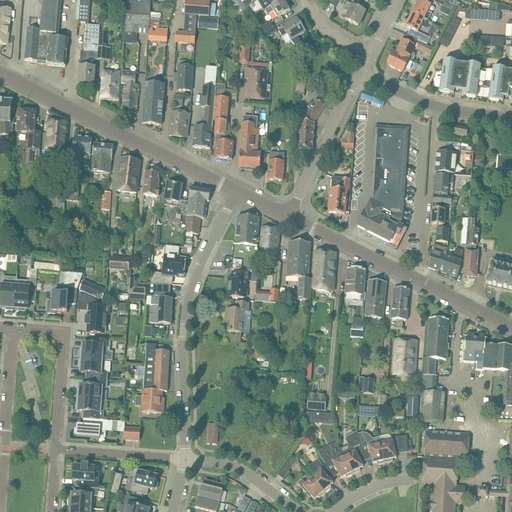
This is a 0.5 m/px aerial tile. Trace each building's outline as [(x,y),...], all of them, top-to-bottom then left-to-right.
[(40,33),(37,61),(47,62),(46,65),(65,67),(68,40),(58,39),(61,0),(43,0),(42,10),(40,30),(40,33)] [(80,0),(79,20),(78,23),(79,23),(89,24),(90,0),(80,0)] [(256,0),(263,11),(265,10),(280,0),(256,0)] [(290,10),(283,0),(280,0),(265,10),(268,15),(273,12),(277,18),(290,10)] [(418,0),(412,14),(428,21),(431,14),(428,12),(431,5),(419,0),(418,0)] [(128,1),(125,33),(124,33),(124,44),(136,45),(137,34),(149,35),(149,28),(150,17),(151,2),(128,1)] [(209,17),(210,3),(186,1),(185,15),(209,17)] [(358,26),(365,11),(347,2),(343,10),(349,12),(345,20),(358,26)] [(472,19),(500,20),(501,11),(510,11),(511,4),(489,3),(489,10),(472,10),(472,19)] [(448,7),(443,5),(440,12),(449,17),(454,8),(448,7)] [(0,44),(7,45),(11,10),(0,8),(0,44)] [(469,20),(470,10),(470,9),(456,8),(450,21),(459,26),(461,22),(455,19),(458,13),(465,13),(465,19),(469,20)] [(425,28),(428,21),(412,14),(406,27),(418,33),(421,26),(425,28)] [(198,19),(198,30),(218,31),(218,20),(198,19)] [(300,41),(297,37),(305,32),(297,20),(278,31),(282,37),(287,34),(291,41),(293,45),(295,45),(299,43),(300,41)] [(262,35),(274,27),(270,22),(259,30),(262,35)] [(94,75),(95,60),(100,27),(86,26),(84,51),(80,51),(79,67),(80,67),(78,84),(93,85),(94,75)] [(243,27),(243,38),(252,39),(252,28),(243,27)] [(274,27),(262,35),(265,40),(277,33),(274,27)] [(37,61),(40,33),(40,30),(28,28),(25,60),(37,62),(37,61)] [(195,34),(176,32),(176,42),(194,44),(195,34)] [(99,34),(98,48),(100,48),(105,48),(106,35),(99,34)] [(504,46),(505,38),(489,37),(489,45),(504,46)] [(409,60),(412,62),(415,54),(412,52),(415,47),(402,41),(396,54),(409,60)] [(433,48),(426,44),(425,45),(418,41),(415,48),(430,55),(433,48)] [(249,64),(250,47),(240,46),(239,63),(249,64)] [(100,48),(98,48),(97,60),(110,61),(111,49),(105,48),(100,48)] [(409,60),(396,54),(393,53),(387,65),(403,73),(409,60)] [(478,88),(484,89),(487,70),(481,69),(481,66),(443,61),(441,79),(437,79),(436,88),(440,88),(439,93),(454,95),(454,91),(462,92),(461,96),(476,98),(478,88)] [(419,65),(415,63),(409,76),(419,81),(425,68),(420,66),(419,65)] [(177,90),(191,91),(193,67),(179,66),(177,90)] [(493,71),(487,70),(484,89),(490,90),(488,100),(503,102),(504,98),(511,99),(511,103),(511,70),(493,68),(493,71)] [(118,100),(118,90),(120,72),(103,71),(102,88),(101,98),(118,100)] [(267,72),(246,71),(245,79),(249,79),(247,99),(265,100),(266,90),(267,72)] [(136,114),(139,85),(134,85),(135,74),(122,73),(121,84),(125,84),(122,111),(136,114)] [(296,78),(295,95),(304,96),(306,79),(296,78)] [(143,109),(142,124),(144,125),(161,126),(162,111),(162,110),(163,103),(164,103),(165,93),(165,89),(165,85),(145,84),(143,109)] [(193,148),(210,149),(212,128),(216,88),(203,87),(201,108),(205,108),(204,127),(195,126),(193,148)] [(228,98),(224,98),(225,91),(216,90),(214,121),(216,121),(214,135),(217,136),(215,159),(232,160),(233,142),(231,142),(232,136),(225,136),(228,98)] [(183,97),(175,95),(174,105),(182,106),(183,97)] [(10,124),(12,111),(12,101),(0,99),(0,123),(2,123),(1,135),(9,136),(10,124)] [(325,106),(316,101),(315,101),(313,105),(310,103),(307,108),(310,109),(308,113),(298,107),(294,107),(293,119),(299,122),(297,149),(312,150),(314,123),(325,106)] [(17,132),(29,132),(28,149),(29,149),(29,157),(39,158),(41,133),(34,132),(35,112),(19,111),(17,132)] [(172,113),(169,136),(186,139),(189,115),(172,113)] [(46,123),(45,129),(47,129),(45,148),(45,151),(58,152),(57,165),(65,165),(66,152),(65,152),(66,133),(67,123),(48,121),(48,123),(46,123)] [(255,124),(253,124),(242,123),(239,167),(260,169),(261,153),(257,153),(259,139),(254,138),(255,124)] [(454,134),(467,136),(468,129),(455,126),(454,134)] [(399,225),(402,219),(408,129),(375,127),(370,203),(358,227),(390,243),(392,238),(397,241),(403,227),(399,225)] [(353,141),(354,134),(348,133),(346,135),(346,141),(342,141),(342,148),(353,149),(353,141)] [(91,155),(91,149),(92,139),(74,137),(73,147),(72,161),(73,161),(72,173),(80,174),(81,163),(83,163),(84,155),(91,155)] [(460,151),(461,144),(446,142),(445,149),(460,151)] [(111,166),(112,156),(113,146),(94,144),(93,154),(91,173),(110,175),(111,166)] [(270,152),(268,180),(283,181),(285,153),(270,152)] [(437,153),(436,172),(444,172),(444,173),(452,174),(454,174),(456,154),(444,153),(437,152),(437,153)] [(484,156),(476,155),(475,166),(484,167),(484,156)] [(121,159),(117,191),(136,194),(140,161),(121,159)] [(159,198),(160,188),(160,190),(158,189),(160,175),(146,173),(143,195),(159,198)] [(447,197),(448,183),(453,183),(453,175),(449,175),(436,174),(434,196),(447,197)] [(329,213),(345,214),(347,191),(349,191),(350,179),(332,178),(331,189),(329,213)] [(186,216),(188,201),(180,200),(182,186),(167,184),(167,189),(160,188),(159,198),(159,202),(158,205),(174,207),(173,214),(186,216)] [(66,187),(65,200),(78,201),(79,189),(79,188),(66,187)] [(189,202),(188,201),(186,216),(187,216),(187,217),(188,217),(185,233),(199,235),(201,218),(205,219),(207,201),(209,202),(210,192),(190,189),(189,198),(189,202)] [(439,210),(438,210),(433,210),(432,224),(437,224),(437,225),(438,225),(438,224),(444,225),(444,217),(445,211),(439,210)] [(231,270),(244,271),(256,272),(258,247),(256,246),(258,218),(248,217),(238,216),(236,245),(233,245),(232,263),(231,270)] [(437,227),(436,241),(448,242),(449,228),(437,227)] [(277,259),(278,239),(279,229),(262,228),(261,238),(260,258),(277,259)] [(479,230),(474,230),(467,230),(466,245),(466,246),(472,247),(478,247),(479,230)] [(286,278),(297,279),(299,279),(298,300),(310,301),(311,279),(308,279),(310,244),(300,243),(289,242),(286,278)] [(443,255),(445,256),(447,249),(434,245),(432,252),(427,268),(438,271),(443,255)] [(165,256),(163,274),(177,276),(178,275),(183,275),(185,259),(180,259),(179,259),(179,258),(178,258),(179,248),(166,246),(166,247),(169,247),(168,251),(168,256),(165,256)] [(443,255),(438,271),(457,278),(463,261),(460,261),(463,252),(456,249),(453,258),(445,256),(443,255)] [(478,251),(465,250),(464,266),(463,276),(476,277),(477,267),(478,251)] [(315,261),(313,290),(333,292),(334,282),(332,281),(333,276),(334,276),(335,263),(336,255),(336,254),(333,253),(316,251),(315,261)] [(111,270),(123,270),(129,271),(129,258),(111,257),(111,270)] [(35,263),(34,270),(53,272),(54,265),(35,263)] [(511,268),(491,263),(486,283),(511,289),(511,268)] [(347,279),(345,294),(347,294),(347,295),(354,296),(354,295),(360,296),(360,300),(360,301),(365,301),(366,294),(363,294),(364,280),(365,270),(360,270),(348,269),(347,269),(347,279)] [(15,309),(18,280),(16,280),(17,278),(4,277),(4,275),(0,272),(0,294),(1,294),(0,299),(1,299),(1,308),(6,308),(5,310),(13,311),(13,309),(15,309)] [(48,302),(47,314),(55,314),(55,312),(67,313),(68,304),(76,305),(76,295),(77,290),(83,274),(65,272),(64,285),(64,293),(53,292),(52,302),(48,302)] [(228,279),(227,297),(237,298),(245,298),(247,298),(248,291),(245,291),(246,281),(251,281),(250,282),(256,282),(257,273),(252,272),(252,274),(251,274),(246,273),(236,273),(232,272),(231,279),(228,279)] [(151,276),(150,284),(151,284),(160,285),(161,277),(151,276)] [(130,278),(129,283),(128,293),(145,295),(146,285),(139,284),(140,279),(130,278)] [(18,280),(15,309),(18,309),(18,311),(25,312),(25,310),(28,310),(28,301),(30,301),(30,298),(34,299),(34,302),(35,302),(36,280),(29,280),(29,281),(18,280)] [(100,288),(84,281),(79,291),(96,298),(100,288)] [(386,283),(369,281),(365,317),(383,319),(386,283)] [(148,290),(148,297),(151,298),(151,306),(160,306),(160,316),(150,315),(150,323),(158,324),(171,325),(172,299),(170,299),(169,299),(166,298),(166,296),(166,295),(170,295),(170,285),(160,285),(151,284),(150,284),(148,284),(148,290)] [(409,290),(394,289),(390,329),(402,330),(403,321),(407,321),(409,290)] [(270,290),(269,302),(278,303),(279,291),(270,290)] [(110,316),(110,306),(85,295),(79,294),(78,310),(88,311),(88,317),(86,317),(85,325),(87,325),(87,333),(104,335),(106,315),(110,316)] [(249,304),(246,303),(236,303),(235,310),(226,309),(224,331),(242,333),(244,311),(248,312),(249,304)] [(118,307),(118,312),(126,312),(126,304),(118,304),(118,306),(118,307)] [(352,325),(351,338),(363,339),(364,328),(364,326),(364,323),(362,322),(362,318),(353,318),(353,325),(352,325)] [(449,320),(429,319),(427,358),(423,358),(421,393),(422,393),(421,421),(442,423),(444,393),(435,393),(436,376),(434,376),(435,360),(446,361),(449,320)] [(466,337),(463,362),(477,363),(476,370),(483,371),(485,344),(486,339),(466,337)] [(417,341),(396,339),(396,347),(398,348),(395,377),(414,378),(417,341)] [(80,349),(79,358),(103,360),(104,352),(110,352),(110,341),(93,340),(93,346),(83,345),(83,349),(80,349)] [(485,344),(483,371),(484,370),(498,371),(505,371),(511,372),(511,363),(511,345),(499,345),(485,344)] [(143,390),(162,392),(167,392),(169,352),(156,351),(156,345),(146,345),(143,390)] [(126,349),(126,359),(134,359),(135,349),(126,349)] [(38,351),(25,353),(28,370),(41,368),(38,351)] [(103,360),(79,358),(79,368),(81,368),(81,373),(91,374),(90,380),(106,381),(107,373),(104,373),(105,361),(103,360)] [(511,511),(511,363),(511,372),(505,371),(504,396),(503,404),(506,404),(511,404),(511,428),(511,429),(508,466),(506,491),(501,491),(496,491),(495,497),(506,498),(504,511),(454,511),(455,503),(464,504),(465,495),(478,496),(478,489),(465,488),(456,487),(458,456),(467,456),(468,435),(426,432),(425,454),(434,454),(433,458),(424,457),(424,458),(423,486),(432,486),(430,511),(511,511)] [(106,381),(90,380),(86,380),(86,387),(80,386),(79,391),(78,391),(78,390),(77,389),(76,399),(102,401),(103,389),(106,389),(106,381)] [(365,380),(364,394),(373,395),(374,383),(374,380),(365,380)] [(162,392),(143,390),(142,412),(153,413),(163,414),(163,406),(161,406),(162,392)] [(306,395),(305,409),(325,411),(326,396),(306,395)] [(407,417),(417,418),(418,399),(408,398),(407,417)] [(101,409),(102,401),(76,399),(76,408),(76,407),(78,407),(78,412),(84,412),(83,420),(84,420),(113,422),(113,421),(103,420),(104,410),(101,409)] [(375,407),(374,416),(383,416),(384,407),(375,407)] [(319,413),(303,411),(309,422),(318,422),(319,413)] [(100,431),(112,432),(113,422),(84,420),(84,425),(77,425),(77,429),(75,429),(74,434),(76,435),(76,437),(100,438),(100,431)] [(219,425),(208,424),(207,444),(217,445),(219,425)] [(140,429),(124,428),(124,433),(124,440),(139,441),(140,429)] [(362,433),(358,434),(360,445),(361,445),(365,458),(371,456),(372,464),(376,463),(377,465),(385,464),(380,444),(374,445),(372,439),(370,435),(367,433),(362,433)] [(350,449),(342,453),(353,475),(360,471),(359,469),(363,467),(360,460),(365,458),(361,445),(360,445),(358,434),(345,440),(350,449)] [(379,437),(380,444),(385,464),(393,462),(392,459),(396,458),(395,451),(408,450),(407,436),(397,437),(391,437),(390,436),(389,435),(380,437),(379,437)] [(337,444),(322,452),(328,461),(325,463),(333,475),(338,471),(339,474),(341,478),(345,476),(346,479),(353,475),(342,453),(340,449),(337,444)] [(295,459),(292,455),(277,475),(283,479),(292,466),(298,462),(299,460),(296,457),(295,459)] [(328,478),(333,475),(325,463),(322,465),(318,459),(310,465),(317,474),(312,479),(325,494),(331,488),(330,486),(333,484),(328,478)] [(78,488),(83,488),(98,489),(99,489),(99,479),(95,479),(96,467),(88,467),(88,466),(89,466),(89,465),(82,464),(82,465),(82,466),(74,465),(73,481),(79,482),(78,488)] [(157,477),(154,476),(155,472),(135,470),(133,476),(135,477),(131,491),(147,495),(148,489),(154,490),(154,489),(156,489),(157,483),(156,483),(157,477)] [(118,494),(122,476),(115,474),(110,492),(118,494)] [(325,494),(312,479),(306,484),(303,480),(298,484),(306,494),(308,493),(314,500),(317,497),(319,499),(325,494)] [(202,486),(199,497),(220,503),(223,491),(221,491),(223,484),(206,480),(204,486),(202,486)] [(69,496),(68,507),(91,509),(92,496),(97,497),(98,489),(83,488),(82,495),(72,494),(72,496),(69,496)] [(147,511),(144,511),(144,508),(143,508),(145,502),(125,497),(123,506),(120,505),(117,511),(147,511)] [(220,511),(217,511),(220,503),(199,497),(196,509),(198,510),(197,511),(220,511)] [(251,500),(244,497),(238,510),(242,511),(244,511),(246,509),(251,500)] [(248,510),(247,511),(254,511),(258,504),(253,502),(248,510)]
